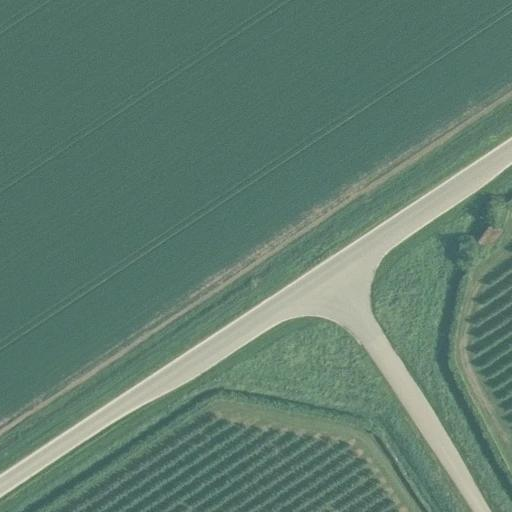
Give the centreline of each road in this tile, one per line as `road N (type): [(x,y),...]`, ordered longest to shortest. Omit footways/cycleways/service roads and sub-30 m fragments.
road 1 (unclassified): [(0,486),(327,271)]
road 2 (unclassified): [(486,511),(327,271)]
road 3 (unclassified): [(327,271),(511,149)]
